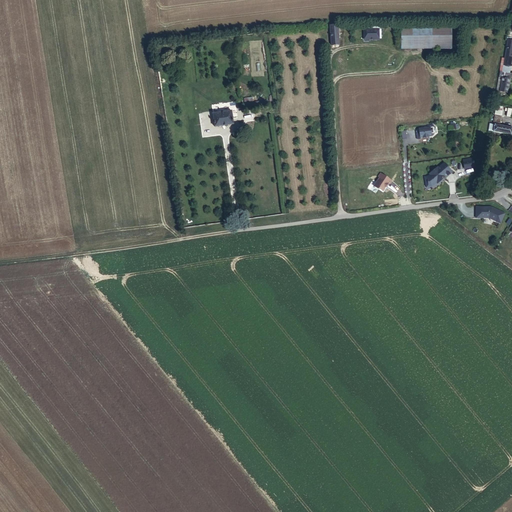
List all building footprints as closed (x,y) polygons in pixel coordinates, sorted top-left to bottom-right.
[(338,40),(337,24),(330,24),(331,44),(338,44),(338,40)] [(414,43),(414,28),(402,28),(402,47),(414,47),(414,43)] [(451,28),(414,28),(414,43),(452,44),(451,28)] [(379,38),(379,29),(365,29),(365,38),(379,38)] [(508,92),(510,79),(502,77),(499,90),(508,92)] [(233,122),(231,109),(212,111),(214,125),(233,122)] [(496,124),(501,125),(503,113),(496,112),(494,123),(496,124)] [(511,126),(501,125),(496,124),(495,131),(511,133),(511,126)] [(431,133),(433,133),(433,127),(419,129),(419,131),(420,136),(420,137),(422,137),(426,137),(428,136),(431,135),(431,133)] [(471,158),(463,159),(464,168),(473,166),(471,158)] [(426,187),(431,186),(436,182),(437,183),(442,179),(440,177),(443,175),(445,177),(452,172),(444,162),(438,167),(437,166),(429,173),(430,174),(427,176),(424,177),(426,187)] [(382,190),(387,183),(388,184),(391,180),(380,173),(377,176),(379,177),(373,185),(377,188),(378,188),(382,190)] [(476,218),(489,218),(501,223),(505,213),(492,207),(476,207),(476,218)]
